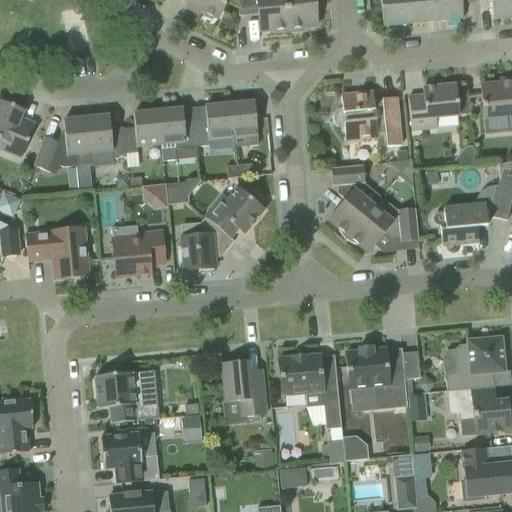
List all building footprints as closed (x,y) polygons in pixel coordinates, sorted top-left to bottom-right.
[(191,0),(187,10),(198,16),(199,12),(203,14),(203,19),(210,22),(214,20),(217,21),(226,0),(191,0)] [(273,32),(274,35),(288,34),(285,0),(241,0),(239,17),(244,17),(244,12),(258,10),(260,33),(273,32)] [(285,0),(288,34),(303,32),(303,29),(317,28),(313,0),(285,0)] [(407,0),(380,0),(383,27),(410,25),(407,0)] [(434,0),(407,0),(410,25),(436,22),(434,0)] [(461,0),(434,0),(436,22),(463,20),(461,0)] [(511,0),(491,0),(493,21),(511,18),(511,0)] [(502,84),(480,86),(482,106),(483,120),(485,136),(511,133),(511,128),(511,127),(511,79),(509,80),(509,85),(502,85),(502,84)] [(408,98),(411,132),(436,129),(435,119),(458,117),(456,85),(422,89),(423,97),(408,98)] [(385,134),(386,148),(401,147),(396,99),(382,101),(382,104),(373,105),(372,93),(341,96),(342,111),(339,111),(334,117),(335,124),(340,128),(344,128),(345,142),(377,139),(376,135),(385,134)] [(241,101),(229,102),(229,105),(233,139),(245,138),(246,148),(258,146),(257,137),(254,103),(242,104),(241,101)] [(1,151),(21,159),(35,126),(21,119),(24,112),(0,102),(0,141),(4,143),(1,151)] [(206,122),(195,123),(197,144),(197,149),(208,147),(208,141),(233,139),(229,105),(229,102),(216,103),(217,106),(205,108),(205,110),(206,122)] [(170,108),(157,109),(158,112),(161,147),(162,162),(176,161),(175,151),(186,150),(197,149),(197,144),(195,123),(194,111),(182,112),(182,110),(171,111),(170,111),(170,108)] [(135,129),(123,130),(123,134),(126,159),(136,158),(135,150),(161,147),(158,112),(133,114),(135,129)] [(98,115),(86,116),(86,119),(89,155),(112,153),(112,160),(126,159),(125,155),(123,134),(111,135),(109,117),(98,118),(98,115)] [(37,157),(33,168),(55,177),(58,168),(62,169),(75,168),(89,166),(90,166),(89,155),(86,119),(86,116),(73,117),(73,120),(63,121),(64,134),(65,143),(58,144),(44,138),(37,157)] [(395,153),(396,164),(406,163),(405,152),(395,153)] [(387,165),(400,175),(409,164),(409,162),(406,163),(396,164),(387,165)] [(400,175),(412,185),(409,164),(400,175)] [(434,218),(433,221),(434,224),(437,226),(440,227),(442,248),(479,244),(477,228),(487,227),(486,220),(494,219),(507,222),(511,199),(511,164),(498,166),(499,179),(497,188),(493,205),(474,207),(443,210),(443,214),(439,214),(436,216),(434,218)] [(226,168),(227,180),(252,177),(251,165),(226,168)] [(343,238),(346,241),(373,207),(353,191),(352,191),(351,186),(364,185),(363,167),(331,170),(332,188),(337,188),(338,195),(345,201),(328,222),(338,230),(339,233),(343,238)] [(165,186),(187,205),(188,205),(186,184),(165,186)] [(165,186),(141,189),(142,202),(153,211),(167,210),(166,207),(165,186)] [(165,186),(166,207),(187,205),(165,186)] [(223,197),(205,219),(229,239),(237,230),(243,235),(263,211),(257,206),(259,202),(259,197),(256,193),(252,191),(247,192),(243,195),(237,190),(228,201),(223,197)] [(0,198),(0,213),(13,215),(14,200),(0,198)] [(34,201),(22,202),(23,214),(29,213),(32,211),(34,207),(34,201)] [(373,207),(346,241),(348,243),(352,244),(355,246),(358,247),(368,255),(385,234),(392,240),(400,239),(400,244),(418,242),(415,210),(397,212),(397,214),(398,225),(394,225),(393,224),(373,207)] [(182,254),(181,255),(182,265),(183,266),(184,272),(215,270),(214,254),(221,254),(223,256),(234,243),(229,239),(205,219),(201,224),(202,237),(181,239),(182,254)] [(0,255),(2,256),(2,258),(18,256),(16,231),(0,223),(0,255)] [(49,234),(25,236),(27,263),(51,261),(53,281),(71,279),(75,282),(80,282),(84,281),(87,278),(89,278),(85,238),(69,239),(69,231),(49,233),(49,234)] [(138,242),(112,245),(115,279),(150,276),(149,266),(164,265),(162,245),(161,234),(137,236),(138,242)] [(448,377),(445,381),(447,393),(493,388),(492,374),(504,373),(501,339),(467,343),(468,346),(458,347),(454,351),(457,376),(448,377)] [(359,353),(346,354),(348,374),(349,390),(376,388),(377,408),(406,405),(406,396),(403,371),(388,372),(385,350),(372,352),(372,347),(358,349),(359,353)] [(403,371),(406,396),(412,396),(410,381),(420,380),(417,353),(402,355),(403,371)] [(292,360),(278,361),(281,397),(283,397),(304,395),(322,393),(325,426),(326,431),(341,430),(336,381),(322,382),(320,357),(306,358),(306,357),(302,357),(302,359),(296,359),(296,358),(292,358),(292,360)] [(248,364),(222,367),(226,404),(240,403),(241,419),(265,416),(261,374),(249,374),(248,364)] [(102,378),(94,378),(97,410),(109,409),(111,425),(159,420),(157,403),(139,405),(136,374),(117,376),(114,374),(105,375),(102,378)] [(493,388),(447,393),(449,416),(459,415),(459,422),(473,421),(475,436),(510,432),(509,429),(511,429),(511,418),(508,418),(507,402),(495,403),(493,388)] [(0,455),(9,455),(29,453),(27,430),(32,430),(30,401),(16,402),(16,399),(1,401),(1,404),(0,403),(0,455)] [(196,407),(182,408),(183,418),(197,416),(196,407)] [(199,417),(181,419),(184,443),(202,441),(199,417)] [(138,435),(100,438),(103,470),(115,469),(117,485),(159,481),(156,458),(141,459),(138,435)] [(428,437),(414,439),(415,453),(429,452),(428,437)] [(341,442),(344,463),(367,461),(366,448),(355,439),(341,440),(341,442)] [(327,444),(329,465),(344,463),(341,442),(327,444)] [(491,450),(461,452),(466,499),(511,494),(511,464),(497,466),(492,465),(491,450)] [(253,453),(255,471),(272,469),(270,451),(253,453)] [(276,470),(277,487),(304,486),(302,468),(276,470)] [(0,511),(43,511),(43,510),(40,510),(40,503),(43,503),(42,500),(39,500),(38,485),(11,487),(10,473),(18,472),(18,471),(0,472),(0,511)] [(413,478),(393,480),(397,511),(416,509),(413,478)] [(203,481),(187,482),(188,491),(188,494),(204,493),(204,490),(203,481)] [(169,511),(170,511),(169,511),(152,511),(151,494),(108,498),(109,511),(169,511)] [(425,497),(415,498),(416,511),(434,511),(434,505),(425,497)]
